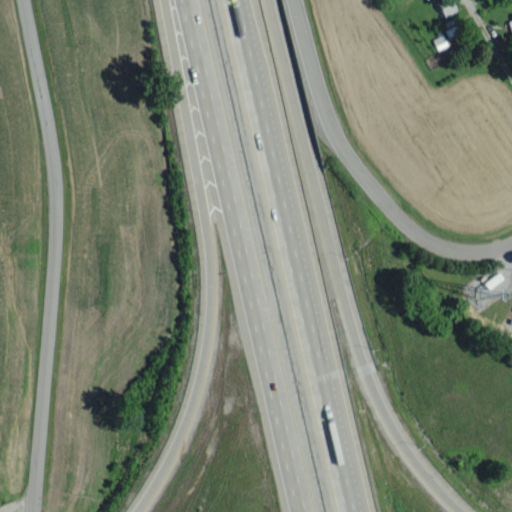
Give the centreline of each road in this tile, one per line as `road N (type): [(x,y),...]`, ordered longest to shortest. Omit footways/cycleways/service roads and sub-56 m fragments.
road 1 (motorway): [(173,0),(213,294),(182,431),(135,511)]
road 2 (motorway): [(358,511),(241,0)]
road 3 (motorway): [(181,0),(296,511)]
road 4 (residential): [(25,0),(59,179),(31,511)]
road 5 (residential): [(511,244),(484,254),(426,247),(375,197),(330,124),(293,0)]
road 6 (motorway): [(441,511),(393,464),(364,420),(303,269)]
